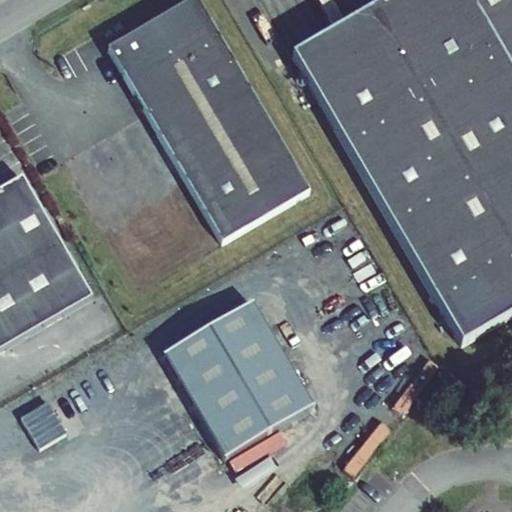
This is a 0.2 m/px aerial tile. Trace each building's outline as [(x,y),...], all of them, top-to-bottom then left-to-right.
[(465,349),(511,320),(511,68),(471,0),(396,0),(294,61),(465,349)] [(511,0),(471,0),(511,68),(511,0)] [(197,3),(110,55),(225,249),(312,198),(197,3)] [(0,360),(96,305),(25,184),(0,197),(0,360)] [(273,305),(181,355),(240,463),(332,414),(273,305)]
